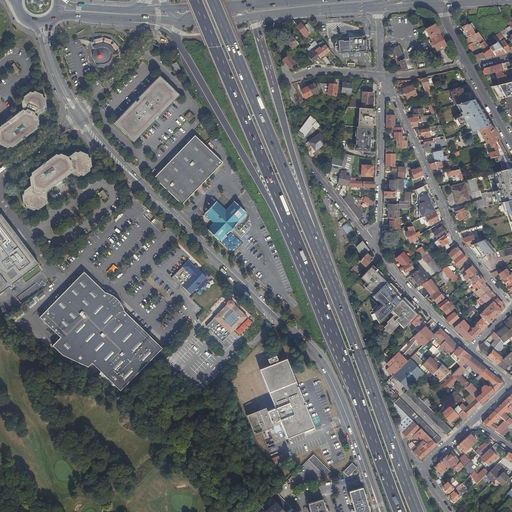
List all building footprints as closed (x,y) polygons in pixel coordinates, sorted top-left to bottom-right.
[(308,23),(304,26),(313,39),(318,35),(308,23)] [(467,23),(467,24),(462,27),(465,33),(472,29),(470,24),(468,25),(467,23)] [(434,24),(426,28),(425,29),(429,36),(430,39),(440,34),(434,24)] [(425,29),(420,31),(425,38),(429,36),(425,29)] [(472,29),(465,33),(468,38),(475,34),(472,29)] [(479,60),(495,55),(489,48),(482,37),(478,32),(475,34),(468,38),(467,39),(465,40),(471,52),(475,50),(472,43),(477,40),(486,52),(474,56),(474,57),(479,60)] [(511,50),(511,34),(511,36),(511,37),(509,39),(511,42),(508,45),(499,33),(494,37),(497,42),(505,53),(511,50)] [(446,45),(440,34),(430,39),(432,43),(431,43),(432,47),(434,46),(437,51),(446,45)] [(355,52),(359,52),(365,52),(365,40),(365,35),(361,36),(361,37),(342,39),(342,41),(338,41),(339,54),(344,53),(346,53),(355,52)] [(298,44),(292,36),(286,41),(292,49),(298,44)] [(164,50),(169,47),(163,38),(158,41),(164,50)] [(318,44),(320,47),(325,54),(330,51),(322,41),(318,44)] [(495,55),(505,53),(497,42),(489,48),(495,55)] [(408,71),(399,45),(394,47),(402,69),(398,69),(398,71),(408,71)] [(314,50),(320,58),(325,54),(320,47),(316,50),(315,49),(314,50)] [(113,57),(113,52),(110,53),(110,52),(108,50),(107,49),(104,48),(102,48),(100,48),(98,49),(97,50),(96,52),(95,53),(94,53),(94,55),(94,57),(95,59),(96,61),(97,60),(98,61),(100,62),(103,63),(104,63),(106,62),(108,61),(109,59),(110,58),(110,56),(113,57)] [(315,62),(320,58),(314,50),(309,54),(315,62)] [(289,54),(282,60),(289,69),(295,63),(291,58),(292,57),(289,54)] [(14,63),(9,67),(15,74),(20,71),(14,63)] [(502,64),(495,65),(497,72),(501,71),(503,70),(502,64)] [(503,70),(501,71),(495,73),(498,83),(505,81),(504,78),(508,77),(507,72),(511,71),(511,68),(509,69),(506,69),(503,70)] [(136,102),(135,101),(113,123),(133,142),(155,120),(154,119),(156,116),(158,117),(180,95),(159,75),(138,98),(139,99),(136,102)] [(420,79),(421,82),(428,97),(431,96),(427,86),(429,85),(427,78),(420,79)] [(511,81),(491,87),(498,99),(511,95),(511,81)] [(329,84),(320,83),(324,92),(328,93),(328,94),(336,95),(337,85),(329,84)] [(348,91),(350,83),(342,83),(341,91),(348,91)] [(313,84),(308,86),(312,94),(312,95),(319,91),(315,84),(313,85),(313,84)] [(312,94),(308,86),(301,90),(305,98),(312,95),(312,94)] [(417,96),(413,86),(403,90),(407,100),(417,96)] [(464,93),(462,87),(450,90),(455,105),(456,105),(468,101),(467,96),(468,96),(467,92),(464,93)] [(29,134),(30,134),(37,129),(37,127),(38,125),(39,125),(38,116),(45,111),(44,109),(45,108),(46,107),(45,98),(44,97),(43,96),(43,94),(34,91),(33,92),(31,92),(30,91),(23,97),(23,98),(22,100),(21,101),(22,110),(15,115),(15,116),(13,116),(13,119),(8,122),(6,122),(6,123),(5,124),(5,123),(0,126),(0,145),(8,149),(9,148),(10,147),(12,148),(19,142),(19,141),(20,141),(21,141),(28,135),(29,134)] [(362,104),(350,103),(348,107),(359,108),(361,108),(373,109),(373,93),(363,93),(362,103),(362,104)] [(506,103),(506,104),(507,104),(511,102),(511,95),(498,99),(499,102),(506,101),(504,101),(505,103),(506,103)] [(482,109),(476,99),(469,101),(468,101),(456,105),(461,114),(455,117),(460,127),(466,124),(469,129),(470,129),(471,132),(476,130),(478,130),(491,126),(486,117),(485,118),(480,110),(482,109)] [(511,109),(511,102),(507,104),(506,104),(507,105),(505,105),(506,107),(502,108),(504,111),(511,109)] [(421,104),(413,105),(414,113),(412,113),(413,117),(418,117),(423,116),(422,111),(423,111),(423,109),(422,109),(421,104)] [(374,109),(373,109),(361,108),(360,118),(360,127),(371,128),(373,128),(374,109)] [(184,116),(189,121),(194,116),(189,111),(184,116)] [(390,127),(395,127),(395,115),(386,115),(386,127),(390,127)] [(311,126),(315,121),(310,116),(299,131),(304,136),(311,126)] [(413,117),(409,118),(412,127),(417,127),(416,122),(420,121),(419,120),(418,120),(418,117),(413,117)] [(494,132),(491,126),(478,130),(486,143),(498,140),(494,132)] [(370,152),(371,128),(360,127),(358,127),(357,127),(356,151),(370,152)] [(394,133),(394,140),(397,140),(404,140),(404,136),(401,136),(401,128),(395,127),(390,127),(390,133),(394,133)] [(424,140),(431,139),(429,129),(420,130),(421,135),(423,135),(424,140)] [(326,135),(332,145),(334,136),(332,132),(326,135)] [(315,150),(326,142),(320,133),(310,140),(313,145),(312,146),(315,150)] [(154,178),(182,204),(191,194),(222,162),(195,136),(154,178)] [(424,152),(435,150),(434,147),(433,143),(432,143),(432,141),(435,140),(435,138),(431,139),(424,140),(423,140),(424,145),(425,145),(425,148),(422,148),(424,152)] [(506,154),(498,140),(486,143),(486,145),(490,144),(491,148),(494,147),(494,151),(495,151),(489,153),(490,158),(491,158),(506,154)] [(445,160),(446,160),(446,158),(444,159),(443,156),(442,150),(432,152),(434,162),(442,161),(445,160)] [(39,168),(38,167),(31,173),(31,175),(30,176),(29,177),(30,186),(23,191),(24,192),(23,194),(21,195),(23,204),(24,205),(25,206),(25,208),(34,211),(35,210),(36,210),(38,210),(45,205),(45,203),(45,202),(47,201),(46,192),(53,187),(52,186),(53,185),(54,186),(55,186),(55,183),(59,180),(62,180),(61,179),(62,178),(63,179),(70,174),(78,177),(80,176),(81,176),(83,176),(90,171),(89,169),(90,168),(92,167),(90,158),(89,157),(88,156),(88,154),(79,151),(78,152),(76,152),(75,152),(68,157),(60,153),(59,154),(57,155),(56,154),(49,159),(49,160),(48,161),(47,161),(40,166),(40,167),(39,168)] [(350,178),(354,156),(345,154),(339,183),(349,185),(350,181),(350,178)] [(396,155),(396,154),(392,154),(385,154),(385,166),(392,166),(393,166),(394,159),(395,159),(395,155),(396,155)] [(511,164),(506,154),(491,158),(492,161),(492,162),(495,161),(495,162),(501,161),(501,163),(503,170),(511,167),(511,164)] [(330,171),(340,173),(343,160),(333,157),(330,171)] [(429,164),(431,170),(442,167),(441,162),(443,162),(442,161),(434,162),(429,164)] [(373,166),(362,165),(361,176),(372,177),(373,166)] [(393,166),(392,166),(391,171),(398,171),(398,177),(405,178),(405,167),(398,167),(398,166),(393,166)] [(414,179),(423,175),(420,167),(413,170),(413,169),(411,170),(412,173),(414,179)] [(482,199),(484,207),(493,204),(496,203),(501,202),(503,202),(511,199),(511,167),(503,170),(476,178),(480,191),(482,199)] [(453,183),(464,180),(459,169),(446,172),(447,175),(449,177),(455,175),(456,178),(452,179),(453,183)] [(480,191),(476,178),(468,180),(471,193),(480,191)] [(402,179),(390,179),(389,191),(399,192),(401,192),(402,192),(402,179)] [(451,187),(453,192),(454,192),(457,203),(467,200),(464,189),(465,189),(464,183),(451,187)] [(417,205),(418,204),(414,193),(418,191),(420,193),(429,189),(427,184),(421,187),(415,190),(410,192),(409,205),(409,209),(417,205)] [(99,193),(104,200),(108,197),(103,190),(99,193)] [(347,195),(347,196),(343,200),(357,218),(361,215),(352,202),(353,201),(351,195),(347,194),(347,195)] [(373,207),(374,202),(363,198),(362,200),(361,203),(368,205),(371,206),(373,207)] [(482,199),(473,202),(476,209),(484,207),(482,199)] [(511,199),(503,202),(503,205),(502,205),(504,212),(506,211),(507,216),(508,216),(510,216),(511,214),(511,199)] [(218,240),(219,239),(224,234),(225,234),(229,230),(234,226),(237,222),(236,222),(237,221),(244,213),(245,212),(233,201),(225,210),(216,202),(204,214),(213,223),(207,229),(218,240)] [(396,204),(388,204),(387,210),(388,210),(391,211),(391,218),(398,218),(398,211),(396,211),(396,208),(396,204)] [(468,217),(463,205),(453,208),(459,221),(468,217)] [(439,221),(434,211),(426,216),(427,219),(426,219),(427,222),(428,221),(430,225),(439,221)] [(14,231),(0,212),(0,292),(8,286),(12,286),(13,283),(39,263),(22,241),(18,242),(12,233),(14,231)] [(246,215),(244,213),(237,221),(239,223),(246,215)] [(389,218),(390,230),(399,229),(399,217),(399,218),(398,218),(391,218),(389,218)] [(442,227),(445,224),(444,221),(435,226),(436,228),(433,230),(434,231),(441,226),(442,227)] [(341,227),(348,237),(354,233),(347,223),(341,227)] [(413,226),(407,227),(409,231),(405,232),(410,242),(418,239),(417,238),(417,236),(413,226)] [(438,240),(444,235),(447,234),(442,227),(441,226),(434,231),(432,232),(438,240)] [(22,241),(14,231),(12,233),(18,242),(22,241)] [(477,233),(462,238),(468,246),(471,245),(480,241),(477,233)] [(444,251),(450,247),(447,243),(448,242),(447,241),(448,240),(444,235),(438,240),(435,242),(439,248),(441,247),(444,251)] [(480,241),(471,245),(482,258),(487,254),(495,252),(485,239),(480,241)] [(362,241),(356,247),(361,258),(366,253),(369,250),(362,241)] [(453,260),(462,253),(457,247),(448,254),(453,260)] [(511,247),(503,250),(504,256),(511,253),(511,247)] [(366,253),(361,258),(359,261),(365,266),(372,259),(366,253)] [(443,270),(442,269),(433,260),(428,253),(422,256),(421,256),(436,275),(443,270)] [(458,266),(467,259),(462,253),(453,260),(452,261),(454,263),(454,262),(458,266)] [(171,278),(189,295),(206,277),(198,270),(197,270),(194,267),(188,261),(186,263),(171,278)] [(411,262),(400,268),(401,270),(403,268),(406,273),(413,268),(411,264),(412,263),(411,262)] [(112,274),(119,268),(114,264),(108,270),(112,274)] [(356,264),(354,266),(354,267),(355,268),(359,272),(362,270),(356,264)] [(377,269),(373,265),(362,276),(366,281),(364,284),(374,294),(386,282),(387,282),(382,277),(384,275),(382,273),(380,275),(376,271),(377,269)] [(450,279),(455,275),(447,266),(442,269),(443,270),(450,279)] [(471,278),(477,272),(472,266),(465,271),(471,278)] [(411,276),(419,286),(422,284),(425,282),(429,280),(419,268),(411,276)] [(498,274),(502,280),(510,274),(506,268),(502,271),(498,274)] [(501,269),(491,273),(494,277),(498,274),(502,271),(501,269)] [(442,271),(437,275),(445,283),(449,280),(442,271)] [(474,284),(481,277),(477,272),(471,278),(470,279),(472,282),(471,283),(473,285),(474,284)] [(502,280),(506,286),(511,281),(511,272),(510,274),(502,280)] [(65,357),(68,359),(75,362),(81,368),(91,365),(126,328),(130,324),(117,299),(107,289),(99,297),(78,277),(33,322),(55,343),(57,348),(58,350),(61,354),(65,357)] [(484,283),(485,282),(481,277),(474,284),(476,287),(475,288),(477,290),(484,283)] [(426,283),(423,285),(430,294),(437,288),(431,280),(426,283)] [(375,313),(379,323),(391,310),(402,299),(396,294),(399,291),(391,283),(389,284),(386,282),(374,294),(373,295),(382,304),(377,309),(378,310),(375,313)] [(480,298),(488,289),(489,289),(484,283),(477,290),(474,292),(480,298)] [(485,303),(494,295),(488,289),(480,298),(479,298),(485,303)] [(438,290),(431,295),(437,304),(445,298),(438,290)] [(407,300),(404,297),(402,299),(391,310),(403,321),(404,320),(402,318),(403,317),(408,322),(417,313),(411,308),(406,302),(407,300)] [(503,304),(497,298),(493,302),(480,314),(480,315),(482,317),(488,324),(498,314),(504,308),(502,305),(503,304)] [(446,299),(438,305),(441,309),(443,308),(448,314),(455,308),(452,303),(450,302),(450,301),(449,302),(446,300),(446,299)] [(246,318),(229,303),(205,327),(221,342),(233,331),(246,318)] [(470,315),(476,310),(473,306),(467,311),(468,312),(467,312),(469,315),(470,315)] [(445,319),(451,325),(459,318),(454,312),(445,319)] [(420,330),(427,323),(417,313),(408,322),(407,323),(409,325),(412,322),(416,326),(420,330)] [(481,331),(488,324),(482,317),(480,315),(473,322),(471,323),(474,326),(475,324),(476,325),(481,331)] [(511,318),(511,317),(507,319),(504,322),(506,324),(507,326),(500,332),(499,331),(495,334),(500,340),(502,343),(511,335),(511,318)] [(428,329),(435,323),(432,319),(427,323),(420,330),(418,332),(416,334),(417,335),(419,334),(425,340),(432,333),(428,329)] [(470,342),(477,335),(472,329),(463,319),(454,328),(466,339),(470,342)] [(477,335),(481,331),(476,325),(472,329),(477,335)] [(159,351),(132,326),(91,365),(119,392),(159,351)] [(449,336),(441,328),(432,337),(441,345),(443,343),(449,336)] [(495,334),(494,332),(488,339),(489,340),(493,337),(495,340),(491,345),(489,348),(487,346),(486,347),(483,343),(482,344),(480,346),(480,351),(487,357),(500,340),(495,334)] [(511,339),(511,335),(502,343),(504,344),(504,345),(511,339)] [(457,345),(449,336),(443,343),(450,350),(448,353),(450,356),(453,353),(459,346),(457,345)] [(504,344),(502,343),(500,340),(487,357),(497,364),(503,358),(497,353),(499,351),(504,344)] [(428,350),(433,354),(437,349),(432,345),(428,350)] [(470,356),(459,346),(453,353),(460,360),(461,359),(464,363),(465,363),(470,356)] [(391,359),(393,357),(390,353),(391,351),(388,348),(385,353),(391,359)] [(497,364),(505,370),(509,365),(508,364),(511,360),(511,353),(510,352),(505,356),(503,358),(497,364)] [(400,368),(391,359),(385,353),(381,359),(380,361),(390,371),(387,374),(390,377),(400,368)] [(423,362),(415,354),(410,359),(419,368),(424,363),(425,362),(424,361),(423,362)] [(485,368),(470,356),(465,363),(464,363),(463,364),(461,366),(457,370),(452,375),(456,379),(460,375),(469,366),(474,370),(480,375),(485,368)] [(435,372),(438,368),(428,358),(425,362),(424,363),(433,371),(433,370),(435,372)] [(287,359),(260,370),(276,408),(268,411),(266,408),(247,415),(254,434),(274,426),(272,423),(280,419),(288,438),(314,427),(287,359)] [(409,387),(424,373),(410,359),(395,374),(409,387)] [(433,371),(424,363),(419,368),(424,373),(429,377),(435,372),(433,370),(433,371)] [(452,375),(457,370),(455,367),(454,366),(448,372),(452,375)] [(465,379),(474,370),(469,366),(460,375),(465,379)] [(503,382),(485,368),(480,375),(476,378),(479,380),(482,377),(489,382),(489,386),(487,387),(486,386),(485,386),(484,386),(483,386),(482,388),(481,389),(482,389),(481,390),(482,392),(479,395),(469,386),(472,384),(471,382),(469,384),(465,388),(471,394),(475,399),(480,403),(503,383),(503,382)] [(409,387),(409,388),(424,374),(424,373),(409,387)] [(407,389),(409,387),(395,374),(393,375),(407,389)] [(452,375),(439,388),(444,392),(450,387),(457,381),(456,379),(452,375)] [(466,381),(465,379),(460,375),(456,379),(457,381),(462,385),(466,381)] [(394,403),(400,397),(387,385),(383,389),(384,393),(394,403)] [(447,434),(452,430),(436,414),(410,388),(406,393),(447,434)] [(454,402),(459,407),(462,404),(464,401),(455,392),(449,397),(454,402)] [(469,404),(475,399),(471,394),(465,400),(468,403),(469,404)] [(436,445),(442,440),(400,397),(394,403),(396,404),(407,415),(408,416),(413,421),(421,428),(424,432),(436,445)] [(467,415),(480,403),(475,399),(469,404),(468,403),(465,406),(462,404),(459,407),(467,415)] [(511,421),(511,407),(504,401),(494,411),(499,416),(503,412),(506,409),(511,414),(511,418),(511,419),(509,417),(506,421),(509,424),(510,423),(511,421)] [(442,413),(450,422),(459,414),(460,416),(459,417),(463,420),(467,415),(459,407),(454,402),(450,406),(442,413)] [(450,406),(448,404),(440,411),(442,413),(450,406)] [(506,427),(509,424),(506,421),(505,420),(498,426),(495,423),(501,417),(499,416),(494,411),(483,422),(483,423),(495,431),(499,434),(506,427)] [(505,420),(506,421),(509,417),(503,412),(499,416),(501,417),(505,420)] [(399,424),(399,425),(408,416),(407,415),(399,424)] [(402,432),(413,421),(408,416),(399,425),(402,432)] [(415,433),(421,428),(413,421),(402,432),(409,439),(415,433)] [(506,427),(499,434),(503,436),(509,430),(506,427)] [(419,437),(424,432),(421,428),(415,433),(418,435),(419,437)] [(424,456),(436,445),(424,432),(419,437),(422,440),(420,442),(421,444),(417,448),(424,456)] [(464,440),(470,447),(477,441),(470,434),(464,440)] [(474,451),(477,454),(492,440),(488,438),(474,451)] [(464,440),(457,445),(464,453),(470,447),(464,440)] [(421,459),(424,456),(417,448),(415,445),(411,449),(421,459)] [(497,457),(489,449),(481,457),(486,462),(485,463),(488,466),(497,457)] [(441,461),(447,468),(451,465),(458,472),(464,467),(458,459),(452,451),(441,461)] [(314,454),(309,459),(327,477),(332,472),(314,454)] [(458,459),(464,467),(468,463),(470,461),(465,454),(458,459)] [(273,465),(284,463),(282,455),(272,457),(273,465)] [(441,461),(434,467),(441,474),(447,468),(441,461)] [(344,473),(353,464),(352,463),(343,472),(344,473)] [(357,467),(353,464),(344,473),(348,476),(357,467)] [(501,469),(497,464),(487,473),(485,475),(492,482),(493,481),(495,479),(501,485),(502,486),(509,479),(503,472),(500,475),(497,472),(501,469)] [(485,475),(487,473),(483,468),(477,474),(474,470),(469,475),(470,475),(476,484),(485,475)] [(440,477),(436,481),(440,488),(442,486),(445,483),(440,477)] [(453,477),(445,483),(442,486),(446,490),(447,491),(449,493),(453,489),(449,484),(455,479),(453,477)] [(495,479),(493,481),(494,482),(493,484),(497,488),(501,485),(495,479)] [(461,484),(448,495),(455,502),(460,498),(458,496),(457,495),(460,493),(458,490),(462,486),(461,484)] [(466,489),(462,486),(458,490),(460,493),(457,495),(458,496),(466,489)] [(369,511),(367,503),(366,500),(363,487),(349,491),(355,511),(369,511)] [(277,492),(271,497),(284,511),(287,511),(291,508),(277,492)] [(313,505),(310,509),(310,511),(326,511),(323,499),(318,501),(313,505)] [(308,503),(310,509),(313,505),(318,501),(308,503)]
